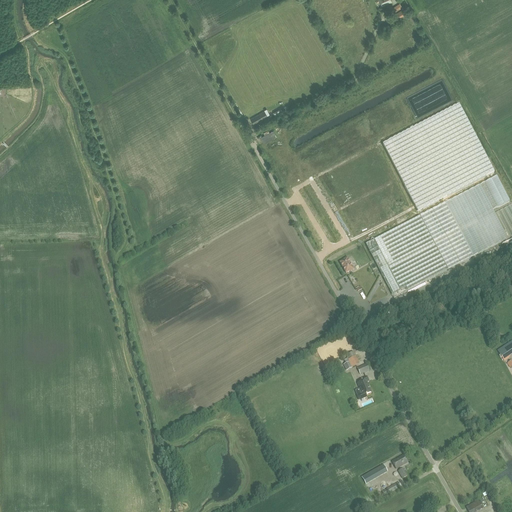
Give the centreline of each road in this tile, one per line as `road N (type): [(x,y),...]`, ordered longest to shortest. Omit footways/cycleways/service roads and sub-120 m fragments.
road 1 (unclassified): [(461,511),(248,136)]
road 2 (track): [(248,136),(353,79),(388,7)]
road 3 (track): [(248,136),(170,0)]
